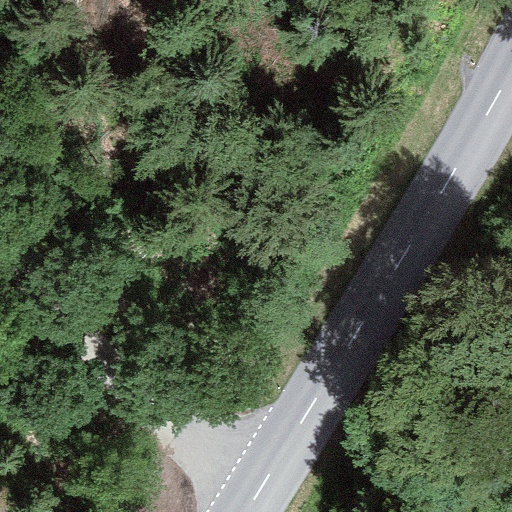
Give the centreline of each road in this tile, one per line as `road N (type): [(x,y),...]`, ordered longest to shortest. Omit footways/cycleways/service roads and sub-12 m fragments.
road 1 (tertiary): [(263,511),(479,173),(511,90)]
road 2 (track): [(272,497),(83,344),(0,248)]
